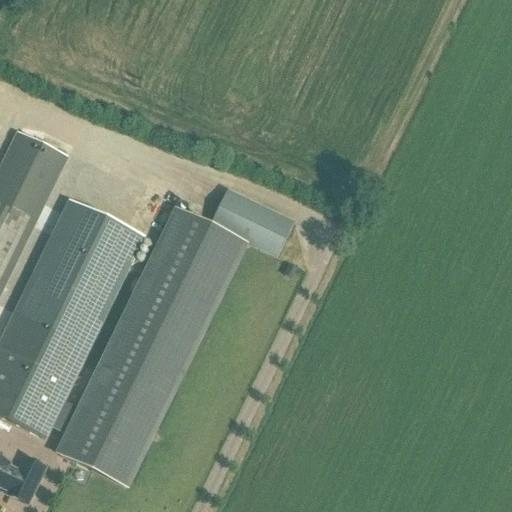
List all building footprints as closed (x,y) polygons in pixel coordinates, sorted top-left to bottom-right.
[(0,301),(69,165),(19,140),(0,176),(0,301)] [(170,212),(51,458),(126,494),(245,248),(170,212)] [(287,277),(292,280),(298,269),(293,266),(291,269),(287,277)] [(14,314),(0,343),(0,420),(44,442),(89,350),(14,314)] [(6,498),(26,508),(43,472),(23,462),(17,474),(7,469),(8,467),(0,463),(0,484),(10,490),(6,498)]
